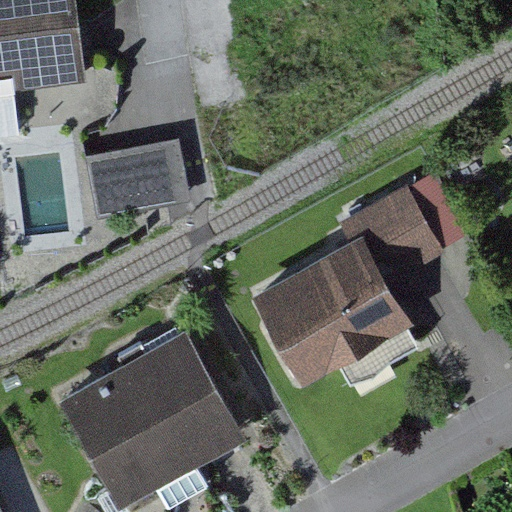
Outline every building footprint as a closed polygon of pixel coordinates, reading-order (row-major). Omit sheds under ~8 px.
[(81,0),(0,0),(0,89),(89,81),(81,0)] [(328,0),(230,0),(250,103),(345,85),(328,0)] [(187,135),(97,150),(107,212),(198,198),(187,135)] [(426,315),(403,274),(458,244),(422,179),(355,215),(366,235),(269,288),(317,375),(426,315)] [(255,427),(197,323),(73,391),(131,496),(255,427)] [(0,511),(16,511),(0,476),(0,511)]
